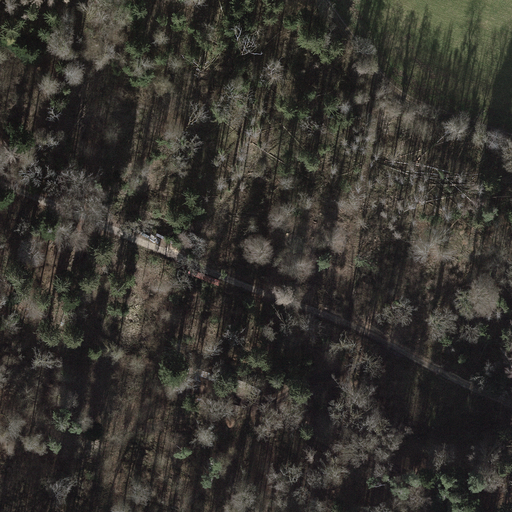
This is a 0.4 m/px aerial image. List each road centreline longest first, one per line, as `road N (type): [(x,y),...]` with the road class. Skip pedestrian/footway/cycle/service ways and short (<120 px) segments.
road 1 (track): [(511,402),(379,336),(0,183)]
road 2 (track): [(199,387),(322,428),(397,426),(488,393)]
road 3 (track): [(323,0),(403,97),(511,138)]
